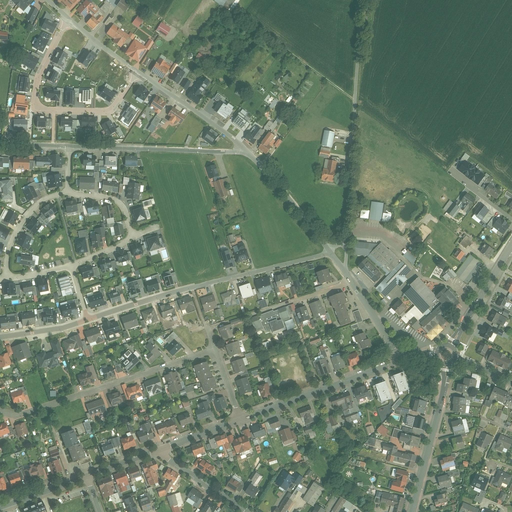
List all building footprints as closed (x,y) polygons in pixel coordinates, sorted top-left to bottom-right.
[(28,0),(11,0),(24,11),(31,2),(28,0)] [(106,0),(104,3),(105,4),(100,9),(105,13),(110,8),(108,7),(111,4),(106,0)] [(130,5),(122,0),(121,0),(117,6),(125,12),(130,5)] [(235,0),(215,0),(228,10),(235,0)] [(86,2),(77,11),(80,13),(79,13),(79,14),(79,15),(80,15),(80,16),(81,16),(82,15),(84,17),(89,13),(93,8),(93,7),(89,3),(88,4),(86,2)] [(37,11),(32,8),(26,20),(32,22),(37,11)] [(93,8),(89,13),(93,17),(97,12),(98,12),(93,8)] [(93,17),(87,23),(94,30),(104,19),(97,12),(93,17)] [(46,19),(52,23),(54,20),(46,13),(44,18),(46,19)] [(46,19),(41,28),(53,34),(57,25),(52,23),(46,19)] [(170,29),(161,23),(156,31),(165,36),(170,29)] [(122,31),(114,25),(107,34),(116,40),(122,31)] [(116,40),(114,42),(121,48),(123,45),(129,37),(122,31),(116,40)] [(40,38),(48,42),(51,36),(43,33),(40,38)] [(33,48),(42,53),(48,42),(40,38),(39,37),(33,48)] [(134,40),(125,54),(139,62),(147,50),(147,48),(145,47),(134,40)] [(149,40),(145,47),(147,48),(147,50),(149,51),(154,43),(149,40)] [(64,49),(62,53),(68,55),(67,56),(70,57),(72,53),(64,49)] [(58,50),(52,62),(62,67),(67,56),(68,55),(62,53),(58,50)] [(91,61),(94,57),(91,55),(85,51),(78,62),(87,68),(91,61)] [(28,54),(22,65),(33,70),(39,59),(31,55),(28,54)] [(149,68),(153,60),(146,57),(142,64),(149,68)] [(164,61),(159,59),(156,63),(151,71),(163,79),(168,71),(164,68),(164,67),(169,70),(173,63),(166,58),(164,61)] [(173,74),(170,79),(170,80),(172,81),(173,81),(178,84),(182,77),(185,73),(182,72),(177,68),(173,74)] [(52,71),(50,70),(45,79),(54,84),(58,74),(52,71)] [(280,83),(285,78),(281,74),(276,80),(280,83)] [(21,77),(19,92),(27,93),(29,79),(21,78),(21,77)] [(203,77),(193,89),(201,95),(210,82),(203,77)] [(191,81),(186,78),(185,79),(182,84),(186,87),(188,84),(188,85),(191,81)] [(105,88),(99,96),(110,103),(115,94),(111,92),(105,87),(105,88)] [(140,87),(135,95),(138,97),(137,97),(141,99),(144,101),(148,94),(149,93),(146,91),(147,90),(143,88),(143,89),(140,87)] [(193,89),(188,97),(197,103),(203,96),(201,95),(193,89)] [(46,90),(45,98),(51,99),(50,101),(59,102),(60,92),(46,90)] [(82,91),(82,94),(82,103),(82,104),(85,104),(85,105),(92,105),(92,90),(86,90),(86,91),(82,91)] [(65,91),(65,105),(74,105),(74,98),(74,91),(65,91)] [(218,93),(213,101),(219,105),(221,103),(222,104),(226,99),(218,93)] [(152,97),(148,94),(144,101),(143,101),(147,104),(152,97)] [(166,104),(156,97),(151,105),(156,108),(154,111),(158,114),(166,104)] [(16,100),(14,114),(26,116),(28,102),(25,101),(16,100)] [(219,105),(215,111),(219,114),(219,113),(222,115),(221,115),(225,118),(228,114),(229,115),(232,111),(231,110),(233,107),(229,105),(227,108),(224,106),(225,106),(222,104),(221,103),(219,105)] [(131,104),(128,107),(136,113),(138,109),(131,104)] [(128,107),(119,122),(128,128),(138,113),(136,113),(128,107)] [(183,115),(172,108),(168,115),(173,118),(171,120),(170,122),(173,124),(176,120),(179,122),(183,115)] [(237,118),(233,123),(245,132),(250,125),(244,120),(246,117),(239,112),(236,117),(237,118)] [(161,120),(156,116),(151,124),(152,124),(156,127),(161,120)] [(46,119),(46,117),(37,117),(37,127),(46,128),(46,127),(46,119)] [(81,121),(81,128),(82,128),(85,128),(85,129),(91,129),(95,129),(95,118),(81,117),(81,121)] [(72,128),(72,120),(72,118),(61,118),(60,127),(72,128)] [(27,131),(27,120),(14,120),(14,131),(27,131)] [(110,121),(101,126),(107,137),(116,132),(117,131),(115,129),(110,121)] [(273,124),(269,129),(273,131),(279,123),(276,121),(273,124)] [(273,124),(270,122),(264,129),(267,131),(269,129),(273,124)] [(156,127),(152,124),(148,130),(153,133),(156,127)] [(119,127),(115,129),(117,131),(116,132),(119,137),(123,135),(119,127)] [(250,133),(250,132),(245,139),(254,145),(259,138),(258,138),(263,132),(258,128),(255,132),(253,135),(250,133)] [(220,135),(211,129),(203,139),(212,145),(220,135)] [(335,133),(325,131),(322,146),(332,148),(335,133)] [(270,132),(263,141),(264,141),(259,148),(267,154),(276,142),(272,139),(275,136),(272,134),(270,132)] [(465,162),(466,162),(470,157),(465,154),(462,159),(465,162)] [(37,161),(34,161),(33,167),(37,167),(37,166),(44,167),(44,164),(48,164),(48,165),(54,165),(54,168),(51,168),(51,172),(53,172),(60,171),(60,168),(62,168),(62,165),(63,165),(63,158),(59,158),(59,155),(48,157),(48,158),(41,158),(37,158),(37,161)] [(91,156),(88,156),(87,156),(84,156),(84,165),(87,165),(87,166),(91,166),(91,165),(94,165),(95,165),(95,164),(95,157),(91,157),(91,156)] [(117,157),(105,156),(104,161),(104,167),(106,167),(116,167),(117,157)] [(137,158),(126,157),(126,166),(137,166),(137,160),(137,158)] [(21,158),(13,158),(13,161),(13,169),(21,169),(21,158)] [(29,159),(21,158),(21,169),(29,169),(29,161),(29,159)] [(330,169),(329,170),(324,169),(322,180),(326,181),(329,181),(333,182),(335,171),(337,162),(332,161),(329,160),(328,169),(330,169)] [(466,162),(465,162),(459,170),(466,176),(466,177),(470,180),(471,179),(478,185),(484,176),(485,176),(484,176),(478,171),(479,171),(472,166),(466,162)] [(216,165),(207,168),(211,179),(214,178),(215,182),(221,180),(219,176),(216,165)] [(490,177),(482,187),(485,189),(488,185),(492,179),(490,177)] [(94,179),(80,178),(80,189),(94,189),(94,182),(94,179)] [(215,182),(214,183),(219,199),(228,196),(223,180),(221,180),(215,182)] [(9,181),(0,181),(0,186),(0,187),(0,195),(1,195),(2,200),(13,199),(12,194),(11,194),(10,186),(9,181)] [(111,182),(103,181),(102,191),(110,192),(111,182)] [(35,182),(29,185),(31,188),(33,187),(35,192),(39,190),(36,184),(35,182)] [(118,184),(111,182),(110,192),(117,193),(118,184)] [(45,190),(42,183),(36,184),(39,190),(40,192),(45,190)] [(140,185),(129,184),(128,191),(139,192),(140,185)] [(494,187),(493,189),(489,186),(486,190),(489,193),(496,199),(501,193),(494,187)] [(31,188),(25,191),(29,201),(37,197),(35,192),(33,187),(31,188)] [(139,192),(128,191),(127,199),(138,200),(139,192)] [(475,200),(467,194),(462,201),(466,204),(462,210),(465,212),(470,207),(475,200)] [(75,201),(65,203),(67,213),(77,212),(76,205),(75,201)] [(94,202),(89,203),(90,204),(87,204),(87,206),(88,213),(99,211),(97,203),(94,203),(94,202)] [(362,219),(383,221),(385,203),(373,202),(372,211),(363,210),(362,219)] [(458,207),(454,203),(445,215),(451,219),(445,215),(447,212),(452,217),(458,209),(458,207)] [(51,204),(48,206),(45,208),(42,211),(47,218),(50,216),(50,217),(54,214),(53,214),(57,212),(51,204)] [(82,204),(76,205),(77,212),(78,214),(84,212),(83,206),(82,204)] [(111,206),(105,207),(106,216),(107,219),(113,218),(113,214),(114,213),(113,210),(112,210),(111,206)] [(485,209),(482,206),(476,213),(479,216),(478,217),(481,220),(483,219),(488,212),(489,211),(485,208),(485,209)] [(141,207),(137,208),(136,209),(137,209),(132,211),(136,222),(139,221),(139,222),(140,222),(143,221),(143,220),(146,219),(144,216),(145,215),(144,212),(144,211),(143,211),(142,207),(141,207)] [(4,221),(9,224),(13,225),(17,216),(9,212),(4,221)] [(492,216),(488,212),(483,219),(487,222),(492,216)] [(44,221),(40,217),(36,221),(41,225),(43,227),(46,224),(44,221)] [(493,226),(498,220),(493,217),(488,225),(492,228),(493,226)] [(498,220),(493,226),(503,234),(510,225),(507,223),(508,222),(503,219),(502,220),(499,218),(498,220)] [(36,221),(34,219),(32,222),(31,222),(29,225),(27,228),(34,233),(36,231),(37,231),(40,228),(39,227),(41,225),(36,221)] [(118,226),(114,227),(116,236),(124,235),(122,226),(118,226)] [(10,232),(1,227),(0,227),(0,236),(5,240),(10,232)] [(105,228),(97,229),(98,235),(101,235),(101,238),(106,237),(105,228)] [(83,231),(78,232),(79,239),(75,240),(77,249),(78,249),(79,253),(87,252),(85,240),(83,231)] [(34,237),(26,232),(24,235),(31,238),(30,239),(32,240),(34,237)] [(24,235),(22,235),(18,245),(22,247),(23,248),(30,246),(29,243),(30,239),(31,238),(24,235)] [(98,235),(94,236),(91,237),(93,247),(93,248),(94,248),(101,246),(103,246),(102,244),(101,238),(101,235),(98,235)] [(158,236),(151,238),(151,236),(145,238),(146,242),(147,242),(149,248),(150,248),(152,247),(153,250),(161,247),(161,245),(158,237),(158,236)] [(469,238),(467,236),(463,240),(469,245),(469,246),(470,247),(473,244),(468,239),(469,238)] [(469,245),(463,240),(460,244),(466,249),(469,246),(469,245)] [(369,244),(355,243),(354,254),(368,256),(369,244)] [(136,244),(134,245),(131,246),(134,256),(143,253),(141,247),(140,244),(137,244),(136,244)] [(380,245),(369,244),(368,256),(369,256),(379,246),(380,245)] [(494,250),(486,244),(483,248),(484,249),(481,253),(488,258),(494,250)] [(379,246),(369,256),(365,260),(366,260),(369,257),(376,264),(376,263),(387,273),(385,275),(388,277),(399,265),(397,263),(400,260),(390,250),(387,253),(379,246)] [(465,254),(459,249),(454,256),(460,261),(465,254)] [(228,250),(221,252),(225,268),(232,266),(233,266),(231,259),(228,250)] [(240,252),(235,254),(238,262),(249,258),(246,250),(240,252)] [(122,251),(119,252),(119,253),(116,254),(119,263),(122,262),(126,261),(128,260),(129,260),(127,253),(126,251),(123,252),(122,251)] [(416,260),(408,252),(404,256),(413,265),(415,264),(413,262),(416,260)] [(32,258),(22,256),(21,264),(31,265),(32,260),(32,258)] [(105,259),(102,260),(102,261),(99,262),(102,270),(106,269),(107,269),(108,269),(109,268),(111,267),(110,262),(108,259),(105,260),(105,259)] [(366,260),(365,260),(360,266),(359,267),(363,270),(372,279),(375,282),(382,276),(366,260)] [(388,277),(386,279),(394,288),(398,283),(401,286),(407,280),(404,277),(411,270),(400,260),(397,263),(399,265),(388,277)] [(115,261),(110,262),(111,267),(112,267),(113,271),(118,269),(115,261)] [(88,267),(84,268),(81,269),(84,279),(94,276),(94,275),(92,268),(91,266),(88,267)] [(97,267),(92,268),(94,275),(94,276),(94,277),(100,275),(97,267)] [(441,278),(444,271),(437,267),(433,275),(441,278)] [(458,276),(452,269),(447,273),(451,278),(453,280),(458,276)] [(328,270),(318,273),(321,285),(332,281),(330,276),(329,274),(328,270)] [(288,273),(275,277),(277,282),(279,287),(286,285),(285,284),(290,282),(290,283),(291,283),(291,284),(291,283),(288,273)] [(447,273),(443,277),(447,282),(451,278),(447,273)] [(159,274),(152,277),(153,280),(156,279),(157,284),(161,283),(159,274)] [(171,275),(164,277),(167,287),(174,285),(173,282),(172,279),(171,275)] [(68,276),(58,279),(61,291),(65,290),(71,288),(72,288),(68,276)] [(269,278),(264,279),(264,280),(257,282),(260,294),(268,291),(268,290),(272,288),(269,278)] [(44,279),(40,280),(38,281),(39,287),(40,292),(48,290),(46,279),(44,280),(44,279)] [(153,280),(146,283),(149,292),(152,291),(152,292),(156,290),(159,289),(157,284),(156,279),(153,280)] [(386,279),(377,288),(385,297),(394,288),(386,279)] [(432,294),(417,279),(413,283),(412,282),(409,284),(410,285),(408,288),(410,290),(406,293),(417,306),(419,308),(412,315),(414,317),(409,322),(414,328),(415,327),(417,330),(419,328),(419,329),(421,328),(421,329),(422,328),(423,328),(424,328),(428,333),(432,329),(439,323),(441,326),(442,326),(446,322),(443,318),(460,303),(455,299),(458,296),(456,294),(457,293),(455,294),(452,291),(453,290),(452,291),(450,289),(448,291),(446,289),(437,297),(436,297),(435,298),(432,294)] [(137,281),(128,283),(131,293),(129,293),(130,298),(137,296),(136,293),(140,292),(139,289),(137,281)] [(32,283),(23,285),(24,293),(33,291),(33,287),(32,283)] [(250,283),(239,287),(243,299),(254,295),(252,290),(250,283)] [(15,284),(3,285),(4,295),(8,294),(8,296),(16,295),(15,286),(15,284)] [(122,285),(115,287),(117,291),(117,292),(119,292),(120,295),(124,294),(122,285)] [(442,285),(432,294),(435,298),(436,297),(437,297),(446,289),(443,285),(442,285)] [(117,291),(112,293),(112,294),(109,295),(112,304),(122,301),(120,295),(119,292),(117,292),(117,291)] [(233,292),(222,295),(224,303),(231,301),(232,305),(237,304),(235,300),(233,292)] [(344,293),(330,298),(333,308),(335,308),(336,311),(337,311),(340,320),(339,321),(341,327),(352,323),(349,315),(350,314),(349,312),(348,312),(345,304),(347,303),(344,293)] [(101,294),(94,296),(98,306),(104,305),(104,303),(102,298),(101,294)] [(511,306),(506,304),(507,302),(509,299),(502,295),(497,305),(504,309),(504,308),(506,309),(511,311),(509,314),(511,315),(511,306)] [(94,296),(88,298),(90,304),(91,308),(92,308),(98,306),(94,296)] [(214,296),(207,298),(207,299),(202,300),(201,300),(204,310),(213,307),(213,309),(218,307),(214,296)] [(191,297),(178,301),(181,310),(182,310),(181,309),(187,307),(189,312),(195,310),(193,306),(194,306),(191,297)] [(266,299),(259,301),(262,309),(268,307),(266,299)] [(320,301),(310,305),(315,318),(316,318),(315,317),(320,316),(325,314),(326,314),(324,310),(323,310),(320,301)] [(399,301),(392,308),(400,315),(407,308),(399,301)] [(175,302),(169,304),(168,304),(169,305),(170,305),(172,309),(174,309),(175,310),(178,309),(175,302)] [(75,303),(68,305),(71,315),(76,314),(77,313),(75,303)] [(68,305),(61,307),(64,316),(65,317),(71,315),(68,305)] [(169,305),(164,307),(163,306),(160,307),(162,313),(161,313),(163,319),(164,318),(163,317),(166,316),(166,318),(172,316),(173,317),(177,316),(175,310),(174,309),(172,309),(170,305),(169,305)] [(417,306),(410,313),(412,315),(419,308),(417,306)] [(306,307),(296,310),(301,323),(301,322),(305,321),(306,322),(310,320),(306,307)] [(261,320),(253,323),(256,332),(264,329),(263,328),(265,327),(267,332),(272,330),(273,333),(281,330),(281,329),(285,328),(282,321),(290,318),(289,316),(287,311),(284,312),(283,308),(274,312),(272,313),(271,311),(259,316),(261,320)] [(154,309),(143,313),(146,321),(152,319),(153,322),(158,321),(154,309)] [(43,319),(44,323),(48,322),(48,323),(52,322),(52,321),(56,321),(54,312),(51,312),(51,311),(46,312),(46,313),(43,313),(43,319)] [(363,321),(359,311),(353,313),(357,323),(363,321)] [(508,319),(494,311),(489,321),(494,324),(496,324),(496,323),(499,324),(502,326),(504,327),(508,319)] [(33,313),(21,315),(23,325),(26,325),(27,326),(32,325),(31,324),(35,324),(33,313)] [(134,314),(122,318),(126,329),(138,325),(134,314)] [(14,317),(7,318),(9,328),(16,327),(15,323),(14,318),(14,317)] [(0,319),(1,322),(1,327),(2,329),(9,328),(7,318),(0,319)] [(105,326),(107,332),(110,341),(116,339),(116,338),(115,339),(114,334),(120,332),(117,322),(105,326)] [(230,325),(219,329),(221,333),(222,333),(225,340),(234,337),(232,331),(233,330),(231,330),(230,325)] [(492,330),(486,327),(481,336),(487,340),(492,330)] [(98,328),(85,332),(89,343),(97,340),(98,343),(103,341),(98,328)] [(364,333),(356,336),(358,343),(369,339),(367,340),(364,333)] [(79,334),(70,338),(71,340),(64,342),(67,350),(74,347),(75,349),(83,346),(81,341),(79,334)] [(171,344),(166,349),(165,348),(173,356),(182,348),(175,340),(170,335),(166,339),(171,344)] [(369,339),(358,343),(361,343),(363,349),(372,346),(369,339)] [(59,341),(52,344),(54,350),(55,350),(60,348),(61,348),(59,341)] [(235,343),(227,345),(231,357),(242,353),(238,342),(235,343)] [(26,343),(15,346),(17,352),(16,353),(17,357),(18,357),(20,358),(24,357),(26,358),(30,356),(26,343)] [(154,345),(151,343),(150,343),(146,347),(152,353),(147,358),(146,357),(145,358),(147,360),(148,360),(151,363),(161,353),(154,345)] [(489,346),(482,343),(477,352),(484,356),(489,346)] [(135,352),(128,344),(124,345),(129,350),(133,354),(135,352)] [(55,352),(50,354),(51,355),(45,357),(44,353),(37,356),(40,366),(45,364),(48,362),(50,368),(56,366),(55,362),(58,361),(57,358),(62,356),(60,348),(55,350),(55,352)] [(133,354),(129,350),(124,355),(124,356),(125,355),(128,359),(122,364),(129,371),(139,361),(133,354)] [(499,354),(493,351),(490,350),(486,359),(489,361),(489,360),(506,369),(507,369),(510,362),(511,361),(505,358),(505,357),(499,354)] [(7,354),(0,356),(0,364),(1,368),(11,364),(7,354)] [(358,355),(354,356),(353,355),(348,357),(351,366),(360,363),(358,355)] [(341,356),(333,359),(337,370),(345,367),(341,356)] [(242,359),(233,362),(237,374),(246,371),(245,366),(244,366),(242,359)] [(325,360),(317,363),(318,367),(317,367),(320,376),(330,373),(325,360)] [(207,362),(195,366),(195,367),(196,367),(198,371),(197,371),(197,372),(198,372),(199,376),(198,377),(199,377),(200,377),(201,382),(200,382),(202,382),(213,378),(207,362)] [(125,371),(118,365),(115,365),(118,373),(125,371)] [(103,370),(105,374),(106,378),(115,375),(113,367),(103,370)] [(187,368),(180,371),(183,377),(189,375),(187,368)] [(92,376),(91,372),(84,375),(83,374),(81,375),(80,376),(82,380),(80,381),(82,385),(83,385),(84,385),(86,385),(87,384),(94,381),(92,376)] [(176,372),(172,374),(170,375),(165,376),(167,382),(168,382),(169,387),(168,387),(170,393),(175,392),(175,391),(177,391),(182,390),(179,383),(180,382),(179,380),(178,380),(178,379),(176,372)] [(404,372),(392,377),(399,394),(410,389),(404,372)] [(270,377),(264,379),(266,384),(268,384),(269,387),(273,385),(270,377)] [(158,378),(145,383),(148,391),(152,390),(154,394),(162,391),(158,378)] [(213,378),(202,382),(203,382),(204,387),(205,387),(206,392),(205,392),(206,393),(217,389),(214,378),(213,378)] [(243,380),(237,382),(239,387),(242,394),(242,395),(247,393),(247,392),(248,391),(250,390),(251,391),(247,378),(243,380)] [(477,380),(465,378),(464,386),(470,387),(475,388),(477,380)] [(386,382),(374,386),(380,403),(392,399),(386,382)] [(193,384),(184,388),(186,394),(196,390),(193,384)] [(266,384),(259,387),(263,397),(265,398),(267,397),(267,395),(271,394),(269,387),(268,384),(266,384)] [(134,387),(132,388),(131,388),(126,389),(130,400),(142,395),(141,392),(138,385),(134,387)] [(464,386),(458,385),(457,392),(464,393),(469,394),(470,387),(464,386)] [(366,386),(355,390),(358,400),(359,399),(358,399),(362,398),(363,398),(368,396),(369,396),(368,391),(366,386)] [(503,392),(495,388),(490,399),(494,400),(495,399),(499,400),(503,392)] [(21,390),(11,394),(14,403),(18,402),(19,402),(23,401),(23,400),(25,399),(23,396),(21,390)] [(119,392),(109,396),(112,404),(116,403),(117,403),(121,402),(122,401),(121,396),(119,392)] [(349,392),(344,394),(349,409),(353,408),(352,404),(351,404),(350,400),(352,399),(349,392)] [(510,395),(503,392),(499,400),(503,402),(503,401),(507,403),(509,397),(510,395)] [(344,394),(332,398),(332,399),(332,401),(333,404),(334,405),(334,406),(339,404),(341,405),(343,411),(345,411),(346,414),(344,414),(345,416),(351,414),(349,409),(344,394)] [(103,398),(86,404),(89,413),(90,416),(92,415),(91,413),(99,410),(100,412),(101,413),(107,411),(103,398)] [(219,399),(215,401),(218,410),(227,407),(224,398),(219,399)] [(462,399),(455,398),(454,404),(455,404),(465,406),(466,403),(466,400),(466,399),(462,399)] [(400,399),(392,408),(395,410),(403,401),(400,399)] [(427,402),(416,399),(413,411),(424,414),(427,402)] [(189,400),(182,402),(184,408),(191,406),(189,400)] [(492,403),(486,400),(484,405),(490,408),(492,403)] [(203,403),(202,404),(204,410),(203,410),(202,409),(196,412),(199,420),(212,415),(208,405),(207,402),(203,403)] [(465,406),(455,404),(454,412),(461,413),(465,413),(466,406),(465,406)] [(356,414),(353,408),(349,409),(351,414),(353,421),(357,419),(356,414)] [(305,409),(299,411),(302,418),(304,417),(307,416),(305,409)] [(189,413),(178,417),(181,426),(192,422),(189,413)] [(351,414),(345,416),(348,423),(353,421),(351,414)] [(278,418),(270,421),(272,429),(275,427),(276,428),(281,426),(278,418)] [(425,421),(415,418),(414,422),(417,423),(416,427),(423,429),(425,421)] [(462,420),(451,423),(454,432),(465,430),(462,420)] [(89,421),(84,423),(86,431),(92,429),(89,421)] [(110,421),(101,424),(104,430),(112,427),(110,421)] [(172,422),(165,425),(167,432),(168,433),(176,430),(175,427),(173,422),(172,422)] [(6,423),(0,425),(0,434),(8,432),(9,432),(7,427),(6,423)] [(24,423),(16,426),(16,428),(19,436),(27,433),(24,423)] [(150,429),(148,423),(147,424),(142,426),(143,426),(145,431),(138,433),(141,442),(153,438),(150,429)] [(330,423),(325,425),(328,434),(333,432),(330,423)] [(157,426),(156,427),(158,432),(159,435),(167,432),(165,425),(164,424),(157,426)] [(262,424),(252,428),(254,432),(256,438),(266,435),(262,424)] [(389,431),(382,425),(377,430),(384,436),(389,431)] [(289,429),(283,431),(281,426),(282,431),(280,432),(284,442),(288,440),(290,441),(293,440),(291,432),(289,429)] [(484,430),(478,427),(476,434),(481,436),(482,433),(483,433),(484,430)] [(312,439),(319,436),(317,428),(307,432),(308,434),(310,434),(312,439)] [(249,429),(244,431),(246,436),(248,435),(248,437),(252,436),(251,433),(249,429)] [(402,431),(395,429),(392,437),(400,439),(401,433),(402,431)] [(73,430),(62,434),(66,448),(68,447),(77,444),(76,441),(77,440),(74,433),(73,434),(72,431),(73,430)] [(411,436),(401,433),(400,439),(408,441),(407,444),(407,445),(412,446),(418,448),(421,439),(411,436)] [(483,433),(482,433),(481,436),(477,445),(481,447),(481,446),(487,448),(490,442),(491,442),(493,437),(483,433)] [(226,434),(209,440),(212,449),(225,444),(230,458),(234,457),(232,452),(230,444),(227,437),(226,434)] [(235,440),(233,441),(233,443),(237,453),(240,452),(241,456),(251,453),(249,449),(252,448),(248,437),(248,435),(246,436),(235,440)] [(511,442),(511,440),(500,435),(497,444),(498,444),(496,449),(502,451),(504,447),(509,449),(511,442)] [(132,436),(123,439),(124,442),(122,443),(124,449),(135,445),(132,436)] [(377,439),(371,437),(365,444),(375,447),(377,439)] [(456,439),(452,440),(453,440),(454,444),(453,444),(455,450),(465,448),(462,438),(462,437),(456,439)] [(108,440),(110,444),(112,443),(114,448),(117,446),(114,438),(108,440)] [(114,448),(112,443),(110,444),(102,447),(105,455),(115,452),(114,448)] [(202,443),(192,447),(194,453),(195,456),(202,453),(203,456),(206,455),(205,452),(206,452),(202,443)] [(77,444),(68,447),(73,461),(77,460),(85,457),(84,457),(83,454),(84,453),(81,446),(80,447),(79,444),(77,444)] [(416,456),(409,454),(408,456),(396,452),(397,448),(385,444),(384,449),(389,451),(388,455),(389,455),(395,457),(415,462),(416,456)] [(85,457),(77,460),(79,465),(91,461),(89,455),(85,457)] [(415,462),(395,457),(394,461),(403,464),(403,462),(406,463),(406,466),(413,468),(415,462)] [(447,460),(441,462),(443,470),(449,469),(449,467),(453,466),(452,462),(454,462),(453,458),(453,457),(448,458),(447,459),(447,460)] [(58,460),(49,463),(53,474),(61,470),(58,460)] [(155,460),(149,463),(152,471),(156,470),(158,469),(155,460)] [(214,468),(203,461),(202,462),(199,468),(209,475),(210,474),(212,474),(214,471),(213,468),(214,468)] [(149,463),(142,465),(145,474),(146,473),(152,471),(149,463)] [(40,465),(35,467),(34,464),(31,465),(36,477),(44,474),(42,469),(40,465)] [(25,470),(24,470),(26,474),(27,480),(36,477),(31,465),(29,466),(30,468),(25,470)] [(138,467),(128,470),(131,479),(132,479),(136,478),(141,476),(138,467)] [(178,475),(169,469),(164,477),(169,480),(168,482),(172,484),(178,475)] [(408,473),(397,470),(396,473),(397,474),(396,477),(399,478),(406,480),(408,473)] [(496,478),(493,484),(494,484),(500,487),(500,486),(499,486),(501,482),(508,485),(511,477),(499,471),(496,478)] [(124,472),(115,475),(118,484),(122,483),(128,481),(124,472)] [(255,472),(250,479),(254,482),(259,474),(255,472)] [(294,478),(285,472),(278,482),(278,485),(286,490),(292,481),(294,478)] [(17,473),(12,475),(10,475),(9,476),(12,485),(16,484),(20,483),(21,482),(20,480),(18,473),(17,473)] [(156,473),(147,476),(150,485),(159,482),(156,473)] [(304,478),(296,474),(294,478),(292,481),(298,486),(292,495),(304,478)] [(488,480),(477,474),(472,485),(476,487),(477,486),(484,489),(483,491),(488,480)] [(447,476),(441,478),(439,479),(439,478),(438,479),(441,488),(448,486),(447,485),(452,484),(450,478),(449,476),(447,476)] [(110,477),(98,481),(101,490),(104,498),(113,494),(111,487),(114,486),(110,477)] [(240,484),(232,479),(231,481),(230,481),(228,483),(229,484),(227,487),(235,492),(236,490),(241,484),(240,484)] [(242,481),(240,484),(241,484),(236,490),(240,493),(245,486),(243,482),(242,481)] [(122,483),(118,484),(121,492),(127,490),(125,484),(123,485),(122,483)] [(315,483),(303,500),(313,506),(325,489),(315,483)] [(405,486),(397,484),(394,483),(392,489),(403,492),(405,486)] [(259,491),(251,485),(246,493),(254,498),(259,491)] [(308,490),(303,486),(301,490),(298,487),(292,496),(295,497),(299,491),(305,495),(308,490)] [(164,488),(158,490),(158,491),(160,497),(167,495),(166,494),(164,488)] [(202,495),(193,489),(188,497),(196,502),(197,503),(200,498),(202,495)] [(171,496),(167,497),(171,507),(178,504),(174,494),(171,496)] [(440,496),(437,497),(438,500),(435,500),(436,507),(441,505),(441,504),(448,502),(447,497),(446,497),(445,494),(442,495),(440,495),(440,496)] [(397,497),(395,496),(391,495),(390,497),(389,496),(383,495),(382,499),(403,504),(405,498),(397,496),(397,497)] [(290,500),(281,511),(285,511),(287,510),(288,510),(293,502),(292,502),(295,497),(292,496),(290,500)] [(132,497),(124,500),(127,509),(135,507),(134,504),(132,497)] [(147,497),(140,500),(143,511),(145,511),(151,510),(152,509),(149,502),(148,497),(147,498),(147,497)] [(279,509),(277,508),(274,511),(281,511),(290,500),(286,497),(281,506),(279,509)] [(334,511),(337,511),(346,500),(341,497),(332,511),(333,511),(334,511)] [(382,499),(376,497),(374,503),(381,504),(380,508),(384,509),(385,504),(381,503),(382,499)] [(200,498),(197,503),(196,502),(193,506),(198,509),(203,500),(200,498)] [(46,511),(41,499),(20,507),(22,511),(46,511)] [(401,511),(403,504),(382,499),(381,503),(385,504),(391,505),(395,506),(393,511),(401,511)] [(343,506),(350,510),(353,505),(346,500),(343,506)] [(209,501),(205,508),(203,511),(201,510),(199,511),(214,511),(218,507),(209,501)]
